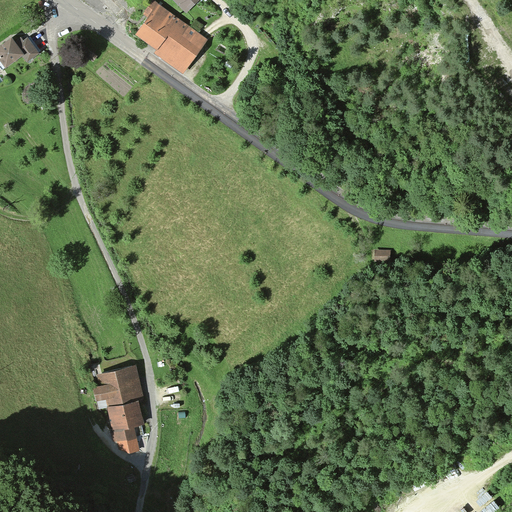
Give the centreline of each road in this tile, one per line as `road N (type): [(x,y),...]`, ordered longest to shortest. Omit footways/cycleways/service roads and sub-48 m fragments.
road 1 (secondary): [(511,230),(359,210),(62,0)]
road 2 (residential): [(151,451),(145,355),(71,176),(50,26),(57,0)]
